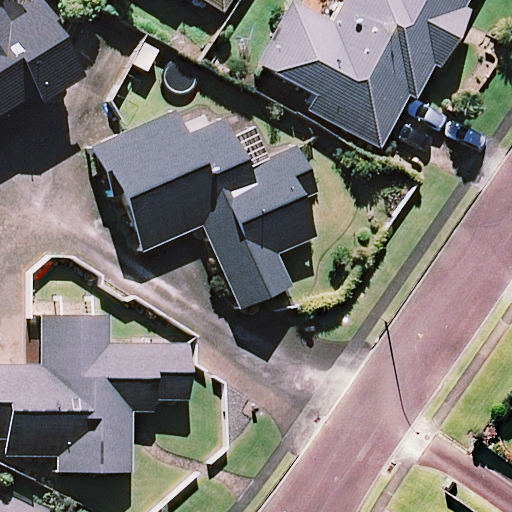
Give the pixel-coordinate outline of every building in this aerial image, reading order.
[(73,83),(26,2),(19,0),(0,0),(0,114),(28,99),(32,107),(73,83)] [(228,0),(194,0),(219,15),(228,0)] [(463,0),(342,0),(328,27),(289,6),(255,68),(312,99),(305,113),(374,151),(404,97),(415,103),(464,15),(457,11),(463,0)] [(248,132),(226,142),(217,124),(179,141),(167,115),(90,151),(138,255),(196,228),(235,312),(285,289),(270,257),(309,240),(292,203),(309,195),(289,152),(263,164),(248,132)] [(103,347),(104,322),(35,319),(34,369),(0,368),(0,442),(1,443),(0,457),(54,459),(54,473),(125,476),(128,414),(148,415),(148,401),(182,403),(185,350),(103,347)]
